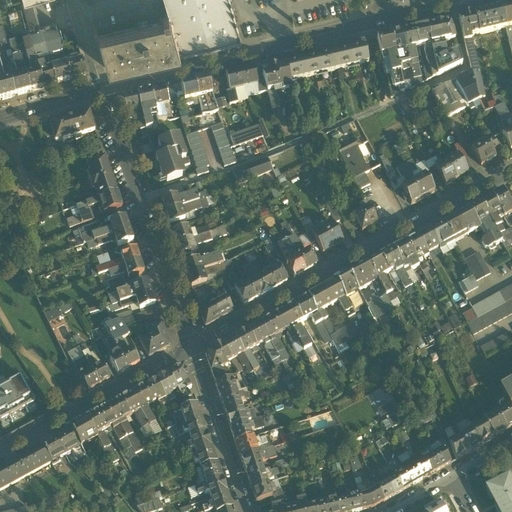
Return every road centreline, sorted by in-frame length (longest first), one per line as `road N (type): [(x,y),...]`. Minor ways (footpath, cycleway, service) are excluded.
road 1 (unclassified): [(450,3),(467,67),(239,167),(138,201)]
road 2 (residential): [(511,175),(193,351)]
road 3 (secondary): [(101,89),(450,3)]
road 4 (residential): [(193,351),(0,458)]
road 5 (residential): [(193,351),(247,511)]
road 6 (residential): [(138,201),(193,351)]
